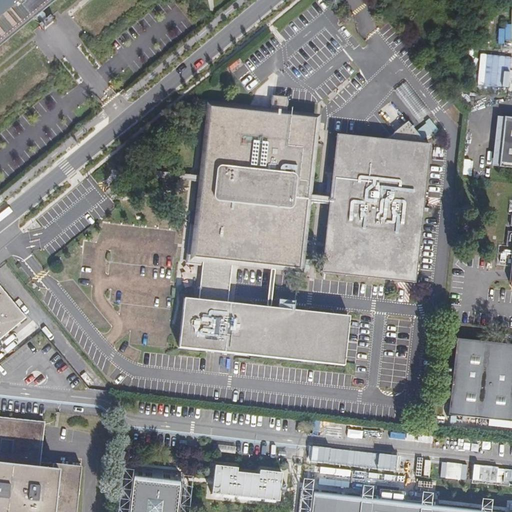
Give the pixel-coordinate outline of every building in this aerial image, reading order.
[(40,9),(51,0),(0,0),(0,43),(33,16),(35,18),(39,19),(41,16),(42,11),(40,9)] [(235,54),(242,48),(239,46),(233,51),(235,54)] [(510,86),(511,56),(480,54),(479,84),(510,86)] [(272,112),(205,103),(197,182),(188,261),(203,263),(219,265),(220,260),(232,261),(299,269),(307,204),(328,205),(321,275),(414,284),(428,148),(417,135),(395,152),(386,140),(336,135),(329,197),(308,195),(317,117),(288,115),(289,100),(273,98),(272,112)] [(491,167),(499,167),(503,118),(496,117),(491,167)] [(511,118),(503,118),(499,167),(511,168),(511,118)] [(423,138),(437,129),(431,120),(417,130),(423,138)] [(407,123),(386,140),(395,152),(417,135),(407,123)] [(184,298),(179,347),(344,364),(349,314),(228,302),(232,261),(220,260),(219,265),(203,263),(199,299),(184,298)] [(0,286),(0,336),(25,316),(0,286)] [(511,344),(456,339),(453,364),(445,363),(443,384),(451,385),(448,413),(511,420),(511,344)] [(44,422),(0,416),(0,511),(33,511),(36,489),(50,490),(47,511),(76,511),(81,466),(39,462),(44,422)] [(238,468),(215,466),(211,494),(279,502),(282,473),(259,470),(259,475),(238,472),(238,468)] [(511,468),(474,466),(472,480),(511,483),(511,468)] [(130,511),(176,511),(180,473),(136,468),(130,511)] [(47,511),(50,490),(36,489),(33,511),(47,511)] [(310,511),(312,495),(300,494),(298,511),(310,511)] [(481,511),(312,495),(310,511),(481,511)]
